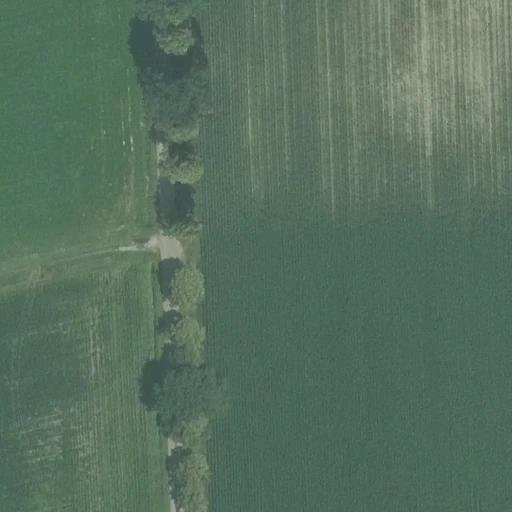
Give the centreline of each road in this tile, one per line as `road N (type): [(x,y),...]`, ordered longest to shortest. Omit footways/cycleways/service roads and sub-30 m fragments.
road 1 (track): [(158,0),(176,511)]
road 2 (track): [(0,266),(165,228)]
